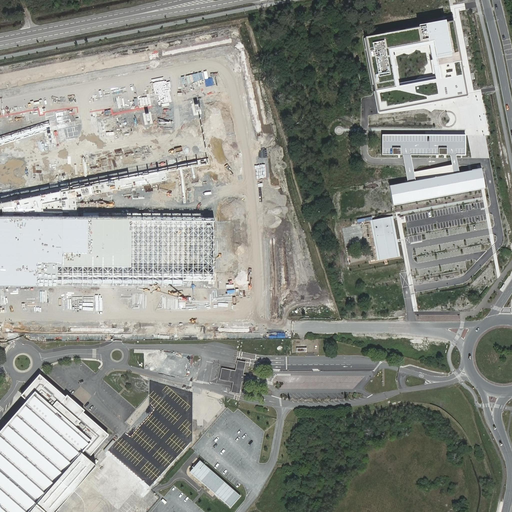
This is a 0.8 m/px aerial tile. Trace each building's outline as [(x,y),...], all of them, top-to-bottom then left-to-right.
[(368,37),(382,112),(466,97),(453,22),(368,37)] [(0,137),(0,203),(209,163),(196,99),(0,137)] [(395,208),(485,191),(481,170),(460,172),(459,163),(457,157),(467,157),(467,136),(382,135),(382,156),(403,156),(405,163),(409,184),(391,187),(395,208)] [(214,218),(0,216),(0,286),(214,288),(214,218)] [(426,217),(413,216),(413,228),(425,228),(426,217)] [(395,217),(372,221),(379,262),(402,258),(395,217)] [(415,266),(437,266),(437,250),(442,250),(442,245),(425,244),(425,234),(416,234),(415,266)] [(235,371),(222,368),(220,380),(233,382),(232,388),(240,390),(243,378),(245,366),(236,364),(235,371)] [(0,511),(54,511),(74,490),(96,464),(83,453),(84,451),(90,456),(108,436),(40,376),(21,397),(28,402),(0,433),(0,511)] [(241,496),(200,460),(190,472),(230,508),(241,496)]
